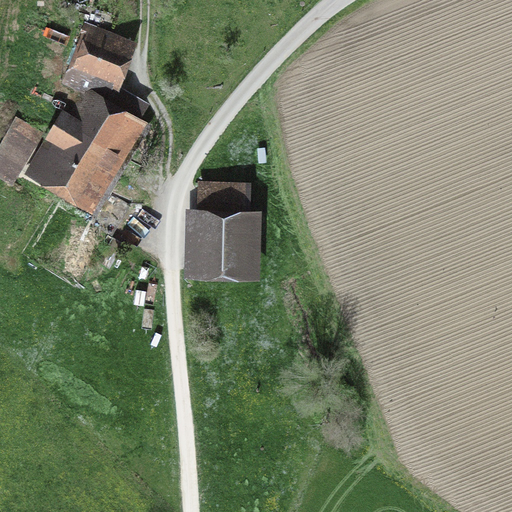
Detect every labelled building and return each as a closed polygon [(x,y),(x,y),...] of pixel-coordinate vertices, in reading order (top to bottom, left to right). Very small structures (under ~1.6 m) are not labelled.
[(86,25),(67,69),(111,86),(122,50),(106,45),(110,33),(86,25)] [(51,171),(85,193),(133,119),(105,104),(111,86),(67,69),(63,83),(82,93),(29,171),(44,181),(51,171)] [(35,133),(18,124),(0,157),(0,172),(11,179),(35,133)] [(245,269),(246,189),(200,188),(200,269),(245,269)] [(112,236),(97,261),(109,269),(124,244),(112,236)]
